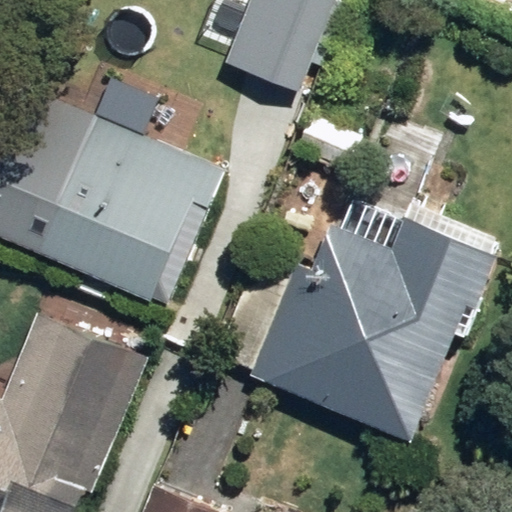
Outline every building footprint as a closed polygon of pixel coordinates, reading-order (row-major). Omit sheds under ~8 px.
[(179,18),(188,0),(145,0),(146,0),(179,18)] [(252,0),(246,18),(280,32),(292,0),(252,0)] [(43,250),(162,302),(196,226),(206,229),(232,169),(103,111),(43,250)] [(305,149),(353,169),(368,135),(320,114),(305,149)] [(379,189),(394,202),(415,200),(427,184),(425,164),(409,152),(389,155),(377,170),(379,189)] [(259,376),(426,443),(469,334),(479,337),(511,256),(504,255),(511,237),(419,201),(412,220),(364,200),(352,230),(341,224),(322,269),(266,248),(223,356),(262,372),(259,376)] [(96,511),(160,358),(48,312),(12,401),(0,396),(0,511),(96,511)] [(151,511),(230,511),(163,485),(151,511)]
